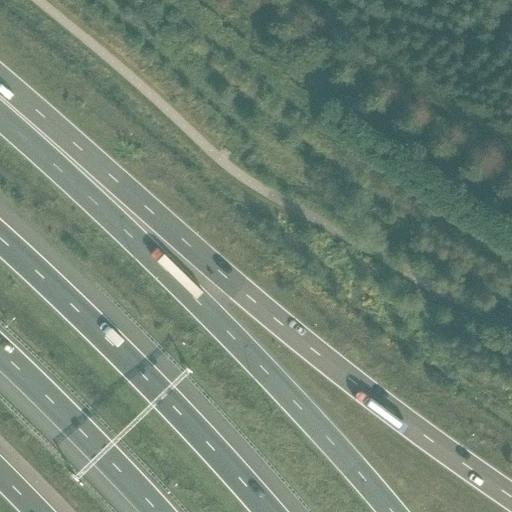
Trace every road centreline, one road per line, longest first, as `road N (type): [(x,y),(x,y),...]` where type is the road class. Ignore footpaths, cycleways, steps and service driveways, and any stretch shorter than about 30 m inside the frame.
road 1 (trunk): [(511,500),(361,394),(0,83)]
road 2 (trunk): [(385,511),(212,318),(0,118)]
road 3 (motorway): [(265,511),(201,438),(0,242)]
road 4 (motorway): [(0,354),(153,511)]
